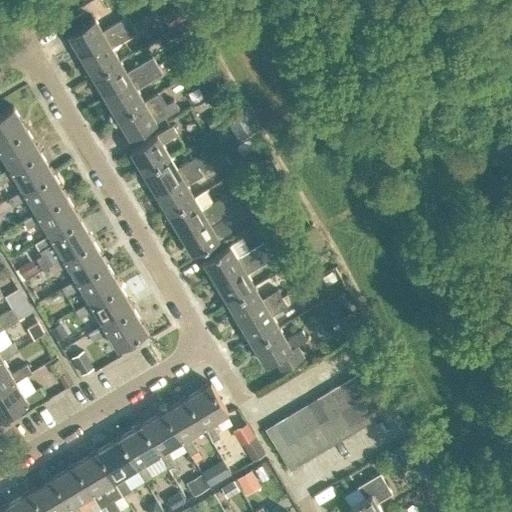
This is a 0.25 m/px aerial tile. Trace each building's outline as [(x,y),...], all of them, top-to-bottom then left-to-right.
[(170,26),(185,17),(177,4),(163,13),(170,26)] [(80,53),(122,28),(132,22),(127,13),(103,28),(95,15),(86,20),(80,11),(57,25),(64,36),(68,34),(80,53)] [(183,21),(158,35),(165,47),(190,32),(183,21)] [(127,36),(122,28),(80,53),(93,74),(120,57),(113,45),(127,36)] [(200,64),(208,59),(202,50),(194,55),(200,64)] [(93,74),(105,94),(147,69),(158,63),(153,54),(128,69),(120,57),(93,74)] [(147,69),(105,94),(117,114),(145,98),(138,86),(163,71),(158,63),(147,69)] [(145,98),(117,114),(131,136),(179,106),(174,98),(167,103),(159,90),(145,98)] [(0,143),(28,127),(14,105),(0,112),(0,143)] [(211,127),(223,120),(217,111),(205,118),(211,127)] [(129,149),(142,169),(169,153),(162,141),(177,132),(172,123),(129,149)] [(41,150),(28,127),(0,143),(0,151),(2,151),(11,165),(12,167),(41,150)] [(243,154),(259,144),(253,133),(236,143),(243,154)] [(169,153),(142,169),(154,190),(197,165),(209,158),(204,149),(177,165),(169,153)] [(54,172),(41,150),(12,167),(11,165),(0,171),(0,181),(0,182),(15,173),(24,187),(26,189),(54,172)] [(243,168),(251,181),(271,169),(263,156),(243,168)] [(202,172),(197,165),(154,190),(167,210),(195,194),(187,181),(202,172)] [(67,195),(54,172),(26,189),(24,187),(9,196),(14,204),(29,195),(37,210),(38,209),(39,211),(67,195)] [(195,194),(167,210),(180,232),(222,206),(238,197),(232,187),(202,205),(195,194)] [(81,217),(67,195),(39,211),(38,209),(37,210),(22,219),(27,227),(42,218),(50,232),(51,232),(52,234),(81,217)] [(222,206),(180,232),(193,253),(232,230),(224,217),(227,215),(222,206)] [(274,231),(290,221),(281,206),(265,216),(274,231)] [(94,239),(81,217),(52,234),(51,232),(50,232),(35,241),(42,252),(37,256),(43,267),(49,263),(64,254),(65,256),(94,239)] [(324,239),(313,221),(299,230),(305,240),(293,248),(298,255),(324,239)] [(79,279),(107,262),(94,239),(65,256),(64,254),(49,263),(54,271),(69,262),(77,277),(78,276),(79,279)] [(203,258),(216,279),(258,254),(269,248),(264,240),(239,255),(231,242),(203,258)] [(323,256),(331,252),(326,243),(318,248),(323,256)] [(258,254),(216,279),(228,300),(256,284),(249,272),(274,257),(269,248),(258,254)] [(31,256),(17,264),(23,275),(37,266),(31,256)] [(121,284),(107,262),(79,279),(78,276),(77,277),(62,286),(67,294),(82,285),(90,299),(91,299),(92,301),(121,284)] [(292,278),(298,287),(311,279),(305,270),(292,278)] [(326,284),(336,278),(332,270),(321,276),(326,284)] [(315,286),(311,279),(298,287),(302,294),(315,286)] [(134,306),(121,284),(92,301),(91,299),(90,299),(75,308),(80,316),(95,307),(104,322),(104,321),(105,323),(134,306)] [(263,296),(256,284),(228,300),(241,321),(283,296),(278,287),(263,296)] [(341,292),(330,298),(340,315),(351,309),(341,292)] [(280,324),(273,312),(288,303),(283,296),(241,321),(252,341),(280,324)] [(0,328),(31,310),(25,299),(0,313),(0,328)] [(118,346),(147,329),(134,306),(105,323),(104,321),(104,322),(89,330),(93,338),(108,330),(118,346)] [(56,338),(67,332),(61,321),(50,328),(56,338)] [(23,327),(30,338),(39,332),(33,322),(23,327)] [(288,337),(280,324),(252,341),(265,362),(275,356),(282,368),(303,355),(296,344),(308,337),(302,328),(288,337)] [(0,347),(0,355),(1,355),(2,357),(3,357),(17,348),(13,340),(0,347)] [(93,366),(83,349),(72,355),(82,373),(93,366)] [(11,371),(3,357),(2,357),(1,355),(0,355),(0,385),(14,377),(15,380),(16,379),(31,370),(26,362),(11,371)] [(370,365),(359,372),(370,391),(381,384),(370,365)] [(65,386),(73,381),(67,370),(58,375),(65,386)] [(370,391),(359,372),(349,377),(360,396),(370,391)] [(29,402),(45,393),(39,384),(24,393),(16,379),(15,380),(14,377),(0,385),(0,417),(28,400),(29,402)] [(360,396),(349,377),(338,384),(349,403),(360,396)] [(211,419),(228,409),(210,380),(188,394),(204,423),(203,424),(212,439),(220,434),(211,419)] [(349,403),(338,384),(327,390),(339,409),(349,403)] [(394,406),(381,384),(370,391),(383,413),(394,406)] [(339,409),(327,390),(318,396),(329,415),(339,409)] [(383,413),(370,391),(360,396),(373,419),(383,413)] [(189,433),(203,424),(204,423),(188,394),(165,408),(182,436),(180,437),(181,438),(190,453),(198,448),(189,433)] [(329,415),(318,396),(308,402),(319,421),(329,415)] [(373,419),(360,396),(349,403),(362,425),(373,419)] [(319,421),(308,402),(297,408),(308,427),(319,421)] [(362,425),(349,403),(339,409),(352,431),(362,425)] [(166,446),(181,438),(180,437),(182,436),(165,408),(143,421),(160,450),(158,451),(159,451),(168,466),(175,461),(166,446)] [(308,427),(297,408),(287,414),(298,434),(308,427)] [(352,431),(339,409),(329,415),(342,437),(352,431)] [(298,434),(287,414),(276,421),(287,440),(298,434)] [(342,437),(329,415),(319,421),(332,443),(342,437)] [(144,460),(159,451),(158,451),(160,450),(143,421),(121,434),(138,463),(136,464),(145,479),(153,475),(144,460)] [(236,440),(249,435),(243,421),(230,425),(236,440)] [(287,440),(276,421),(265,427),(277,446),(287,440)] [(332,443),(319,421),(308,427),(321,450),(332,443)] [(321,450),(308,427),(298,434),(311,456),(321,450)] [(122,474),(136,464),(138,463),(121,434),(99,448),(115,476),(114,477),(123,493),(131,488),(122,474)] [(254,434),(242,441),(253,459),(265,452),(254,434)] [(311,456),(298,434),(287,440),(300,462),(311,456)] [(300,462),(287,440),(277,446),(290,468),(300,462)] [(404,463),(413,457),(404,442),(395,448),(404,463)] [(99,448),(77,461),(93,490),(91,491),(92,491),(101,506),(105,504),(110,511),(111,511),(120,507),(115,498),(123,493),(114,477),(115,476),(99,448)] [(213,469),(219,479),(230,473),(220,456),(211,462),(215,468),(213,469)] [(84,511),(77,500),(92,491),(91,491),(93,490),(77,461),(55,475),(71,503),(69,504),(69,505),(73,511),(84,511)] [(259,483),(251,469),(238,477),(246,490),(259,483)] [(346,508),(348,511),(384,511),(385,511),(378,500),(393,491),(381,471),(359,484),(366,496),(346,508)] [(194,495),(209,485),(201,472),(186,481),(194,495)] [(57,511),(69,505),(69,504),(71,503),(55,475),(32,488),(45,511),(57,511)] [(227,496),(239,488),(233,478),(221,486),(227,496)] [(45,511),(32,488),(10,501),(15,511),(45,511)] [(171,507),(185,499),(179,489),(166,497),(171,507)] [(429,500),(435,509),(445,503),(439,494),(429,500)] [(149,511),(155,511),(161,509),(155,498),(148,502),(147,508),(149,511)] [(15,511),(10,501),(0,507),(0,511),(15,511)]
